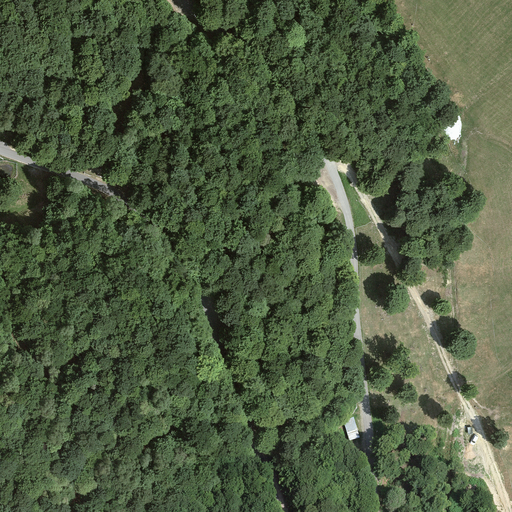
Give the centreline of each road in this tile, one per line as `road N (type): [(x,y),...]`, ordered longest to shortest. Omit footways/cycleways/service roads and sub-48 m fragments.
road 1 (unclassified): [(186,0),(202,21),(271,70),(307,121),(342,195),(373,511)]
road 2 (unclassified): [(0,151),(87,178),(167,235),(212,318),(276,511)]
road 3 (track): [(508,511),(429,323),(349,173),(329,165)]
